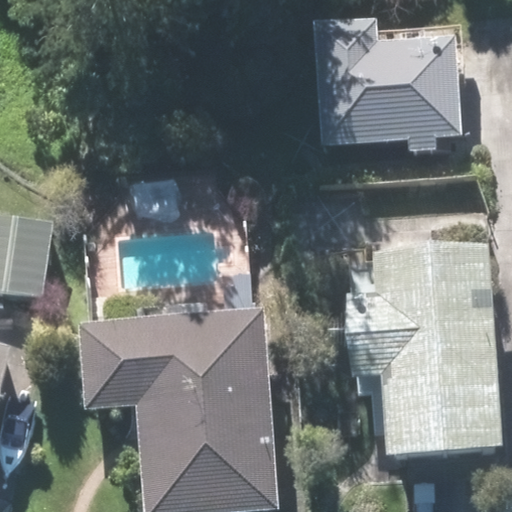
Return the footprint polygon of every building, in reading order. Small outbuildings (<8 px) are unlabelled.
[(464,41),(313,40),(313,153),(464,154),(464,41)] [(56,235),(0,227),(0,306),(46,312),(56,235)] [(494,264),(342,274),(351,399),(383,396),(389,477),(508,469),(494,264)] [(280,511),(269,327),(76,339),(81,427),(139,423),(143,511),(280,511)] [(0,410),(10,355),(0,352),(0,410)]
